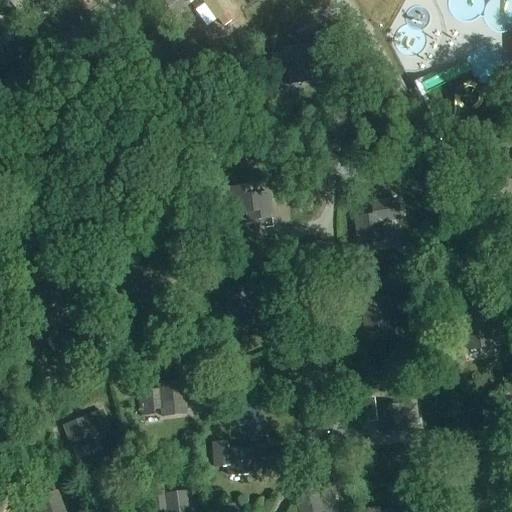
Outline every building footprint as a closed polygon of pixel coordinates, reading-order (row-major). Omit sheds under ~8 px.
[(157,0),(165,10),(176,3),(174,0),(157,0)] [(201,9),(213,27),(240,9),(234,0),(208,0),(210,3),(201,9)] [(260,0),(273,11),(283,0),(260,0)] [(317,82),(313,46),(283,50),(284,54),(270,56),(272,76),(287,74),(288,86),(317,82)] [(259,195),(257,185),(227,189),(231,217),(245,215),(246,222),(271,219),(268,194),(259,195)] [(357,244),(381,241),(379,223),(399,221),(397,201),(369,205),(371,217),(354,219),(357,244)] [(322,245),(311,246),(311,256),(323,256),(322,245)] [(80,256),(64,257),(65,269),(81,268),(80,256)] [(137,281),(137,270),(109,271),(110,299),(124,299),(124,306),(148,305),(147,280),(137,281)] [(251,312),(247,287),(223,291),(227,316),(241,314),(243,326),(260,323),(258,311),(251,312)] [(39,319),(63,317),(63,312),(79,311),(77,291),(37,294),(39,319)] [(396,321),(396,300),(356,300),(356,318),(363,317),(363,332),(388,332),(388,322),(396,321)] [(449,307),(437,309),(440,320),(452,317),(449,307)] [(467,351),(491,347),(488,334),(506,330),(501,308),(460,316),(467,351)] [(152,417),(152,412),(159,412),(159,417),(185,414),(181,384),(157,386),(158,390),(138,392),(140,418),(152,417)] [(500,417),(511,410),(511,400),(510,398),(494,407),(500,417)] [(378,409),(376,399),(363,401),(366,424),(379,422),(381,434),(405,431),(404,424),(416,423),(414,407),(402,408),(402,406),(378,409)] [(491,408),(478,416),(483,425),(496,417),(491,408)] [(72,451),(95,442),(94,439),(109,433),(101,412),(62,427),(72,451)] [(226,451),(226,444),(212,445),(214,468),(227,467),(227,477),(252,474),(250,449),(226,451)] [(496,499),(493,474),(491,458),(454,463),(458,491),(470,490),(471,502),(496,499)] [(344,472),(332,474),(334,485),(346,483),(344,472)] [(162,496),(161,487),(149,488),(151,511),(159,511),(164,511),(189,511),(187,493),(162,496)] [(297,511),(322,511),(318,488),(294,493),(297,511)] [(62,511),(55,493),(32,502),(36,511),(62,511)]
